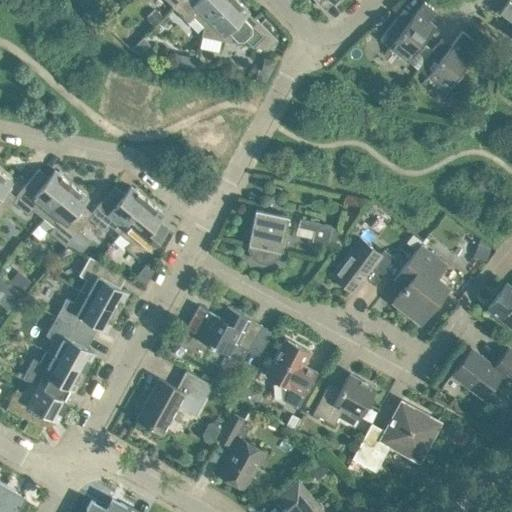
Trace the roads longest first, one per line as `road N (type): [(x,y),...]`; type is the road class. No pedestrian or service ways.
road 1 (residential): [(188,254),(414,375),(463,308)]
road 2 (residential): [(206,221),(120,157),(0,132)]
road 3 (residential): [(188,254),(82,449)]
road 4 (residential): [(314,38),(206,221)]
road 5 (residential): [(205,511),(82,449)]
